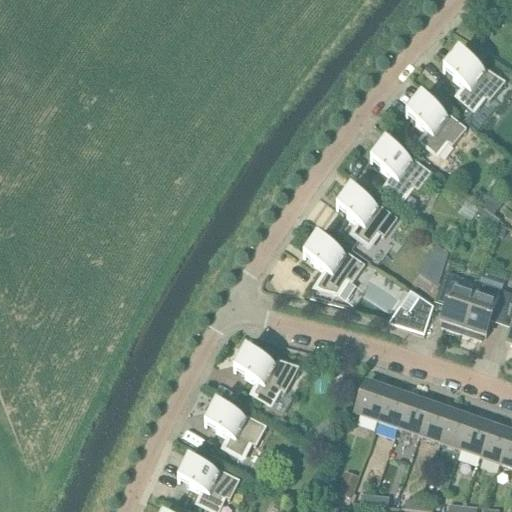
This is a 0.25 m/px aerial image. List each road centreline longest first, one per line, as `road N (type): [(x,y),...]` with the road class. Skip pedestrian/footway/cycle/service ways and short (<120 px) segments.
road 1 (residential): [(229,309),(338,142),(460,0)]
road 2 (residential): [(511,393),(229,309)]
road 3 (residential): [(127,511),(229,309)]
